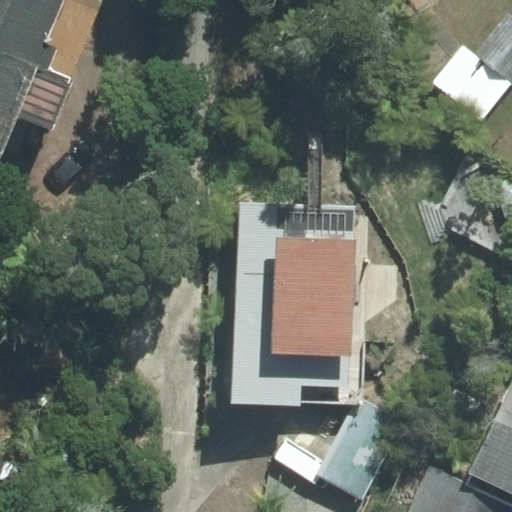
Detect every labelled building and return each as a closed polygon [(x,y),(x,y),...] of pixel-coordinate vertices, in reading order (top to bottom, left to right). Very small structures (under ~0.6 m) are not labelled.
[(0,0),(0,99),(25,111),(72,0),(0,0)] [(416,81),(463,119),(511,59),(511,28),(494,14),(466,48),(453,37),(416,81)] [(340,204),(219,194),(204,386),(268,392),(270,374),(326,378),(340,204)] [(511,364),(490,354),(439,462),(511,495),(511,364)] [(499,511),(503,505),(430,471),(410,511),(499,511)]
